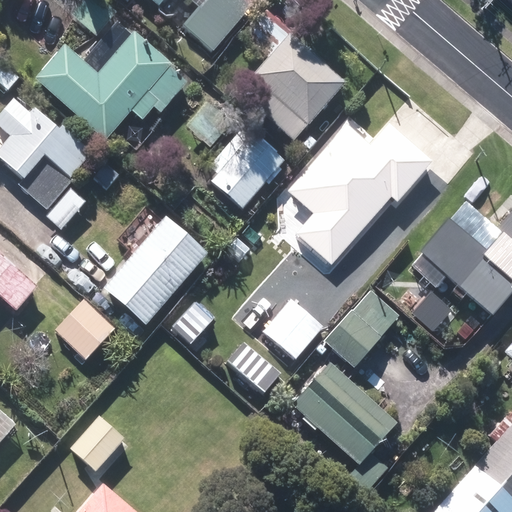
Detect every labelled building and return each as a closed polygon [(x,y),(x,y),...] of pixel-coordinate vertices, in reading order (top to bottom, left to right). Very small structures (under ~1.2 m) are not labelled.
[(116,17),(98,0),(90,0),(71,20),(93,41),(116,17)] [(39,80),(108,142),(135,112),(145,121),(156,109),(163,115),(191,84),(174,69),(175,67),(138,34),(102,75),(69,47),(39,80)] [(242,93),(297,143),(349,85),(294,35),(242,93)] [(0,64),(0,82),(10,92),(21,80),(3,62),(0,64)] [(0,157),(27,181),(49,157),(74,179),(96,154),(66,128),(63,131),(39,110),(34,116),(17,101),(0,119),(0,127),(13,139),(0,153),(0,157)] [(189,128),(212,148),(230,125),(208,105),(189,128)] [(214,183),(246,210),(287,162),(255,135),(214,183)] [(121,176),(108,166),(96,180),(109,190),(121,176)] [(312,217),(349,250),(388,207),(350,173),(312,217)] [(71,190),(48,214),(49,215),(46,219),(61,233),(87,205),(71,190)] [(425,256),(498,319),(511,301),(511,214),(499,229),(470,204),(425,256)] [(107,289),(148,325),(210,255),(169,218),(107,289)] [(251,250),(239,239),(229,250),(242,260),(251,250)] [(312,256),(323,266),(333,255),(322,244),(312,256)] [(0,297),(19,314),(42,288),(0,251),(0,297)] [(326,343),(356,370),(402,318),(372,291),(326,343)] [(57,331),(89,361),(118,329),(87,300),(57,331)] [(265,333),(298,361),(325,328),(292,301),(265,333)] [(173,330),(192,347),(216,321),(197,304),(173,330)] [(426,318),(435,326),(442,318),(433,310),(426,318)] [(421,349),(432,357),(441,346),(430,338),(421,349)] [(511,339),(503,349),(511,356),(511,339)] [(230,364),(267,395),(284,375),(246,343),(230,364)] [(153,362),(176,381),(191,363),(168,344),(153,362)] [(296,406),(364,466),(401,425),(333,365),(296,406)] [(72,450),(98,474),(129,441),(102,417),(72,450)] [(511,511),(511,422),(430,511),(511,511)] [(138,511),(106,484),(82,511),(138,511)]
